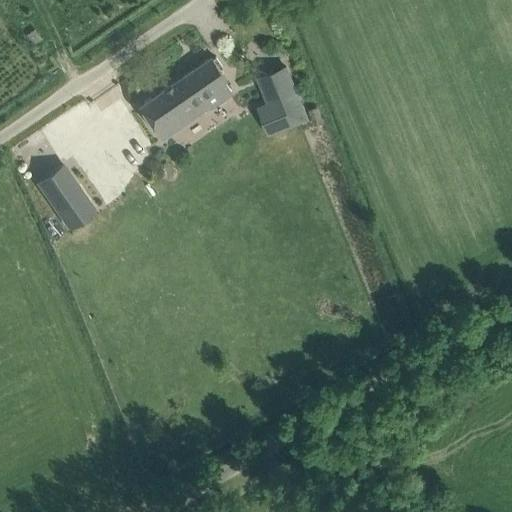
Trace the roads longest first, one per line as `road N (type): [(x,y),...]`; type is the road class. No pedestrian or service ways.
road 1 (unclassified): [(148,511),(511,293)]
road 2 (unclassified): [(0,139),(147,55)]
